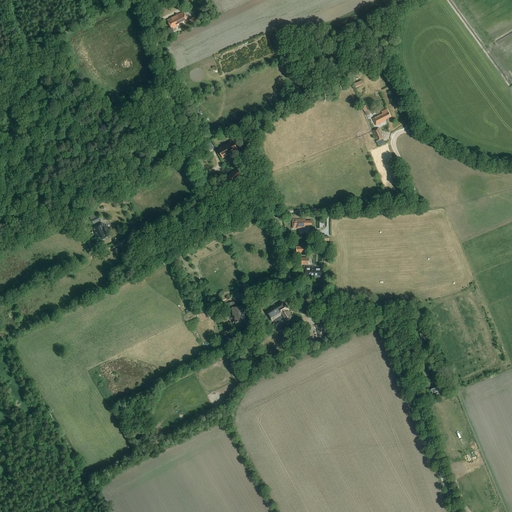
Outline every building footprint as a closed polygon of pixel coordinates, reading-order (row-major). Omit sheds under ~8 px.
[(171,18),(171,19),(167,20),(171,29),(188,21),(183,12),(171,18)] [(391,117),(387,109),(381,112),(382,114),(372,119),(376,126),(384,122),(384,120),(391,117)] [(379,128),(373,131),(378,141),(383,139),(384,138),(382,136),(380,134),(381,133),(379,128)] [(229,143),(218,149),(223,158),(224,157),(224,156),(231,152),(232,153),(234,152),(238,150),(235,144),(231,147),(229,143)] [(237,168),(228,176),(234,183),(243,174),(237,168)] [(96,214),(89,217),(93,225),(100,222),(96,214)] [(305,219),(292,219),(293,228),(306,228),(306,225),(312,225),(312,221),(305,221),(305,219)] [(97,242),(108,237),(101,223),(91,228),(97,242)] [(305,266),(304,277),(313,277),(314,276),(315,276),(315,279),(322,279),(322,276),(322,268),(316,268),(316,267),(305,266)] [(243,307),(233,309),(232,302),(230,302),(226,305),(229,310),(233,310),(234,323),(245,321),(243,307)] [(272,320),(276,318),(277,320),(279,321),(285,317),(287,319),(288,320),(291,319),(291,316),(287,310),(288,309),(285,303),(282,306),(281,305),(268,313),(272,320)] [(208,308),(202,309),(203,311),(198,312),(199,322),(210,320),(208,308)] [(233,333),(225,338),(227,342),(236,336),(233,333)]
